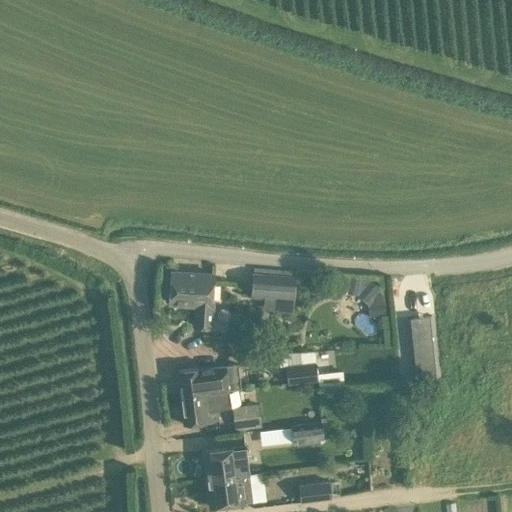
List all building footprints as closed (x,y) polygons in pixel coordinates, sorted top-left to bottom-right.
[(211,326),(213,305),(211,305),(213,273),(170,271),(168,303),(196,305),(194,325),(211,326)] [(292,299),(294,278),(253,274),(251,295),(292,299)] [(411,324),(414,352),(432,350),(430,322),(411,324)] [(316,378),(314,358),(284,362),(286,382),(316,378)] [(196,368),(177,371),(180,394),(214,391),(214,390),(226,389),(241,387),(238,364),(197,369),(196,368)] [(214,391),(180,394),(183,423),(217,419),(215,404),(228,403),(226,389),(214,390),(214,391)] [(257,403),(231,406),(235,429),(261,426),(257,403)] [(321,422),(291,425),(293,441),(323,438),(321,422)] [(291,425),(259,426),(260,444),(292,443),(291,425)] [(203,450),(206,478),(249,473),(245,445),(203,450)] [(206,478),(210,506),(252,501),(249,473),(206,478)] [(330,497),(328,481),(299,484),(301,500),(330,497)]
